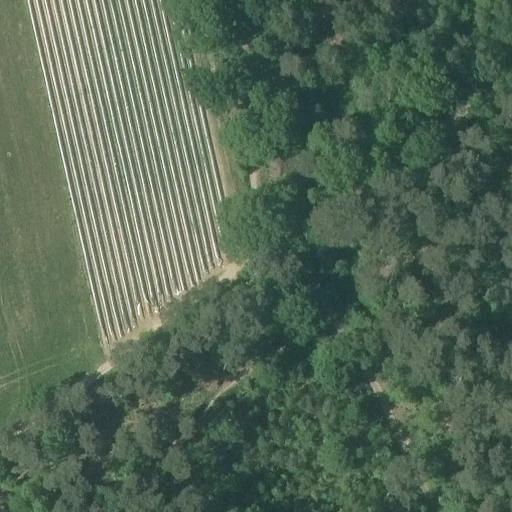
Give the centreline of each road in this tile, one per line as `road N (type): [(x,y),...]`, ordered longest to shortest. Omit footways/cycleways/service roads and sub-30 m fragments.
road 1 (track): [(289,243),(0,450)]
road 2 (track): [(511,77),(289,243)]
road 3 (track): [(442,511),(331,310)]
